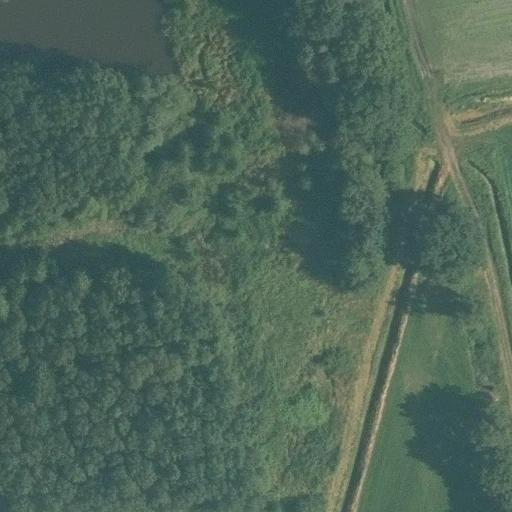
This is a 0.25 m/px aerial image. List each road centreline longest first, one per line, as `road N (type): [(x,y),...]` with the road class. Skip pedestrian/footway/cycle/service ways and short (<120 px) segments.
road 1 (track): [(511,429),(454,165)]
road 2 (track): [(372,0),(403,124),(413,138),(447,142),(454,165)]
